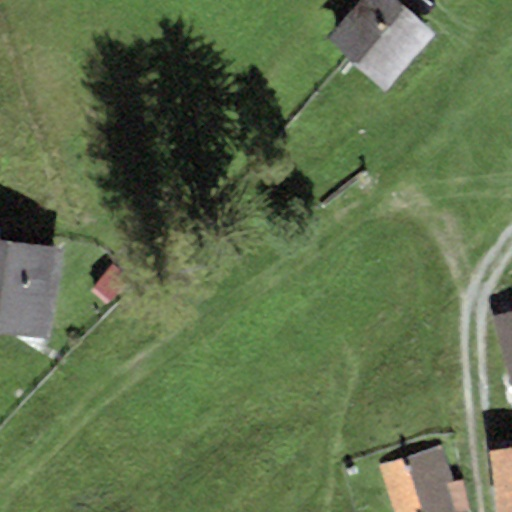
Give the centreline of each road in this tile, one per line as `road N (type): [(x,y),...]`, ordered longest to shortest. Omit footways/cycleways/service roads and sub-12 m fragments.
road 1 (track): [(479,284),(452,216),(406,164),(349,180),(0,432)]
road 2 (track): [(511,242),(479,284),(482,511)]
